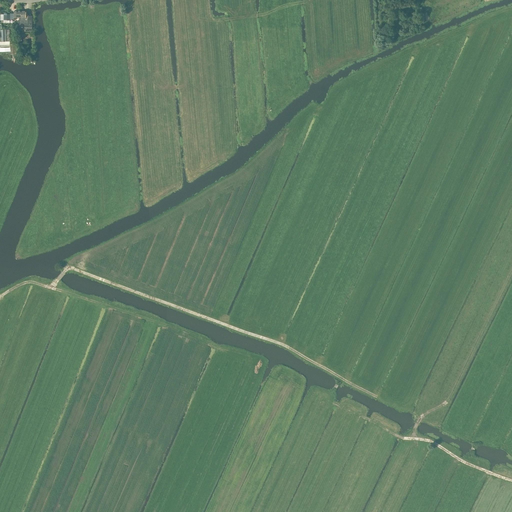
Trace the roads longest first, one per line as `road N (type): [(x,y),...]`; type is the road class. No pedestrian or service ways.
road 1 (track): [(0,299),(30,282),(51,286),(245,354),(178,511)]
road 2 (track): [(379,397),(341,377),(329,401),(413,439),(419,418),(447,400),(511,268)]
road 3 (track): [(341,377),(278,343),(69,267),(51,286)]
